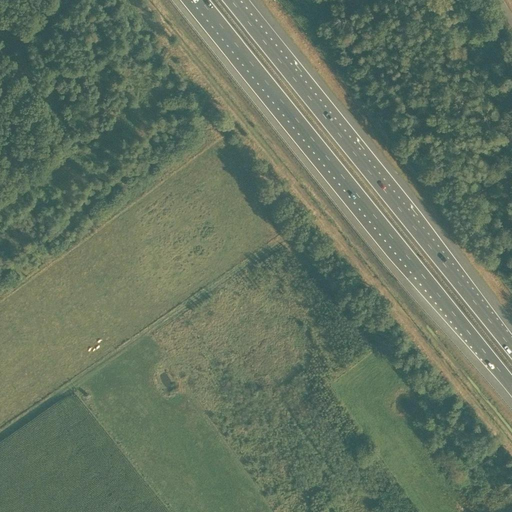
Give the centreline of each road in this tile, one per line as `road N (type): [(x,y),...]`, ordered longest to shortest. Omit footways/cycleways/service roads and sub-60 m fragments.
road 1 (motorway): [(199,0),(511,386)]
road 2 (motorway): [(511,349),(232,3)]
